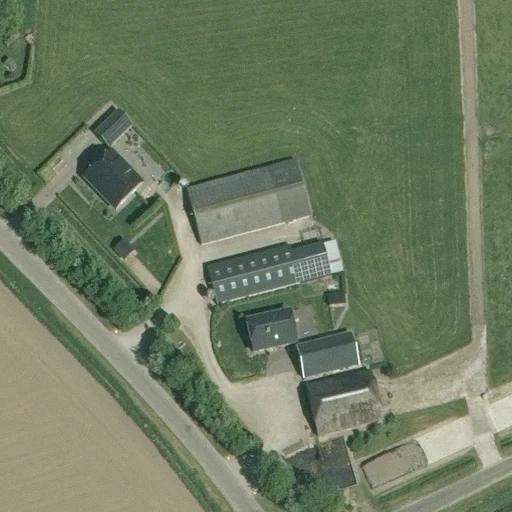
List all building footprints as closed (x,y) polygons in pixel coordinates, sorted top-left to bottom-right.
[(9,61),(5,65),(10,70),(14,66),(9,61)] [(108,153),(133,129),(118,113),(94,137),(108,153)] [(136,193),(106,161),(84,182),(115,213),(136,193)] [(186,192),(202,249),(311,220),(296,163),(186,192)] [(165,256),(157,234),(137,242),(146,264),(165,256)] [(205,269),(217,309),(333,279),(324,245),(293,253),(291,247),(205,269)] [(327,296),(328,309),(344,307),(343,295),(327,296)] [(246,324),(252,354),(295,345),(289,315),(246,324)] [(357,367),(350,336),(295,349),(303,380),(357,367)] [(259,366),(230,371),(232,382),(261,378),(259,366)] [(383,423),(370,372),(305,388),(317,439),(383,423)] [(288,493),(348,475),(336,435),(276,452),(288,493)] [(415,464),(404,437),(351,460),(363,486),(415,464)]
